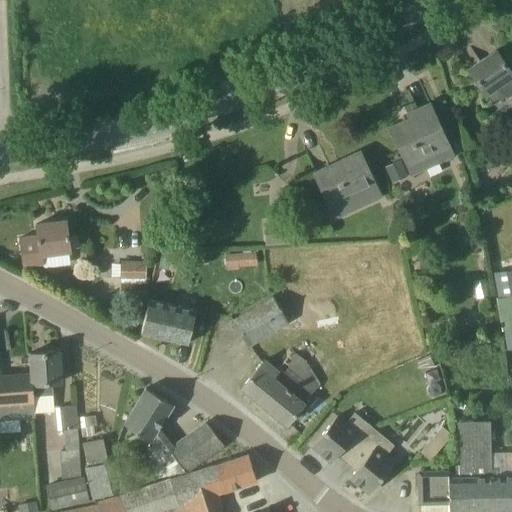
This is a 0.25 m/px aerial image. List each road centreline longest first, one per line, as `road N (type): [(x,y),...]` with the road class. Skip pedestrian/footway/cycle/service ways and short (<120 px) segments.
road 1 (tertiary): [(432,0),(294,79),(204,113),(6,149)]
road 2 (residential): [(333,511),(190,390),(0,287)]
road 3 (unclassified): [(6,149),(0,0)]
